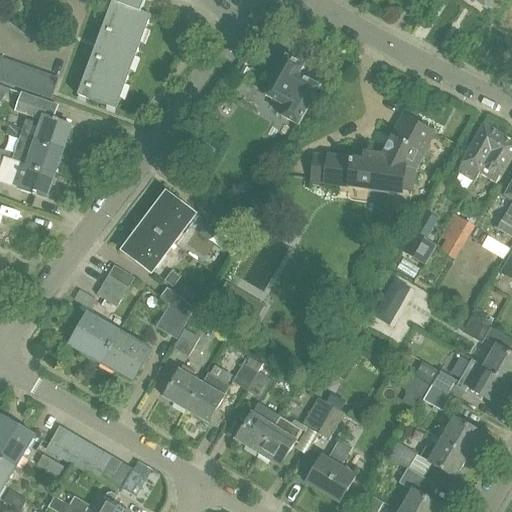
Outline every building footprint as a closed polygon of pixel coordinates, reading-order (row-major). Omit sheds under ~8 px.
[(146,0),(111,0),(113,1),(78,96),(117,111),(152,16),(142,13),(146,0)] [(471,0),(487,10),(493,0),(471,0)] [(0,81),(52,100),(59,78),(3,59),(0,56),(0,81)] [(282,117),(299,126),(321,88),(300,76),(305,67),(288,58),(266,96),(287,108),(282,117)] [(242,84),(251,90),(260,77),(250,71),(242,84)] [(0,86),(0,104),(9,89),(7,89),(0,86)] [(22,93),(15,112),(36,119),(43,100),(22,93)] [(24,131),(22,137),(35,141),(63,151),(72,126),(54,120),(44,116),(43,121),(41,126),(27,121),(24,131)] [(326,184),(402,194),(403,191),(412,192),(415,170),(434,133),(403,117),(383,155),(365,153),(364,162),(329,158),(326,184)] [(9,125),(6,135),(20,140),(15,155),(13,161),(27,165),(54,175),(63,151),(35,141),(22,137),(24,131),(9,125)] [(474,182),(479,175),(492,149),(498,151),(506,138),(485,126),(466,159),(465,158),(458,171),(474,182)] [(479,175),(496,185),(499,178),(511,156),(511,141),(506,138),(498,151),(492,149),(479,175)] [(189,163),(201,172),(216,152),(204,143),(189,163)] [(0,149),(0,160),(11,164),(3,185),(18,190),(46,200),(54,175),(13,161),(15,155),(0,149)] [(511,238),(511,184),(505,196),(511,200),(511,203),(496,230),(511,238)] [(167,194),(145,223),(173,244),(177,246),(198,218),(167,194)] [(208,215),(227,229),(234,219),(216,205),(208,215)] [(426,213),(414,234),(427,242),(439,221),(426,213)] [(444,250),(456,257),(460,250),(461,251),(475,228),(454,216),(441,238),(448,243),(444,250)] [(227,229),(237,237),(244,226),(234,219),(227,229)] [(123,252),(152,273),(173,244),(145,223),(123,252)] [(200,235),(208,241),(215,232),(207,226),(200,235)] [(403,252),(424,265),(435,247),(427,242),(414,234),(403,252)] [(511,252),(500,274),(511,280),(511,252)] [(115,267),(109,276),(129,289),(135,279),(115,267)] [(165,281),(173,288),(181,279),(172,272),(165,281)] [(113,292),(107,301),(107,302),(117,308),(129,289),(109,276),(103,286),(113,292)] [(97,295),(107,301),(113,292),(103,286),(97,295)] [(160,299),(169,306),(179,313),(186,303),(168,289),(160,299)] [(389,326),(394,316),(392,303),(384,298),(373,317),(389,326)] [(179,313),(189,321),(196,310),(186,303),(179,313)] [(172,324),(179,313),(169,306),(162,318),(172,324)] [(511,313),(500,306),(490,323),(511,336),(511,313)] [(177,340),(184,330),(189,321),(179,313),(172,324),(166,334),(177,340)] [(70,345),(102,363),(119,333),(88,315),(70,345)] [(166,334),(172,324),(162,318),(156,328),(166,334)] [(463,333),(482,344),(490,329),(471,318),(463,333)] [(174,349),(189,358),(204,331),(192,324),(188,332),(185,330),(174,349)] [(102,363),(133,381),(151,351),(119,333),(102,363)] [(484,367),(511,383),(511,382),(511,354),(496,346),(484,367)] [(233,384),(247,392),(258,373),(263,365),(253,360),(249,368),(243,365),(235,378),(232,383),(233,384)] [(460,383),(457,387),(480,402),(483,398),(497,407),(511,383),(484,367),(473,360),(460,383)] [(164,398),(186,411),(202,384),(194,379),(197,374),(183,365),(164,398)] [(232,383),(235,378),(216,367),(211,375),(208,373),(202,384),(186,411),(209,424),(231,386),(233,384),(232,383)] [(399,386),(405,390),(423,400),(431,386),(407,372),(399,386)] [(451,397),(457,387),(460,383),(441,372),(432,386),(451,397)] [(258,373),(247,392),(262,401),(273,381),(258,373)] [(424,401),(442,412),(451,397),(432,386),(424,401)] [(326,403),(332,407),(341,412),(345,405),(330,396),(326,403)] [(303,426),(317,434),(332,407),(326,403),(318,399),(303,426)] [(236,441),(258,454),(275,427),(262,419),(267,411),(258,406),(253,414),(253,413),(236,441)] [(341,412),(332,407),(317,434),(329,441),(345,415),(341,412)] [(258,454),(281,468),(297,441),(303,431),(281,417),(275,427),(258,454)] [(0,424),(0,457),(16,466),(34,436),(4,418),(0,424)] [(442,439),(469,456),(482,434),(454,418),(442,439)] [(46,451),(58,457),(71,433),(60,427),(46,451)] [(58,457),(68,463),(81,439),(71,433),(58,457)] [(68,463),(78,469),(92,445),(81,439),(68,463)] [(428,463),(456,479),(469,456),(442,439),(435,451),(426,447),(420,457),(428,462),(428,463)] [(306,483),(340,504),(357,477),(342,468),(353,449),(340,440),(328,459),(323,456),(306,483)] [(408,469),(409,470),(418,455),(398,443),(389,459),(407,470),(408,469)] [(78,469),(88,475),(102,451),(92,445),(78,469)] [(88,475),(99,482),(113,458),(102,451),(88,475)] [(37,465),(59,478),(64,468),(44,455),(37,465)] [(0,492),(16,466),(0,457),(0,492)] [(99,482),(110,488),(123,464),(113,458),(99,482)] [(110,488),(121,494),(123,490),(133,472),(134,470),(123,464),(110,488)] [(434,485),(409,470),(408,469),(407,470),(399,484),(412,492),(399,511),(436,511),(440,507),(426,498),(434,485)] [(147,479),(133,472),(123,490),(137,497),(147,479)] [(4,502),(20,511),(27,501),(10,491),(4,502)] [(75,497),(70,506),(80,511),(128,511),(119,507),(121,503),(121,499),(112,494),(108,495),(97,511),(91,511),(88,510),(90,506),(75,497)] [(358,511),(378,511),(384,504),(369,495),(358,511)] [(66,511),(70,506),(55,497),(49,507),(57,511),(66,511)]
